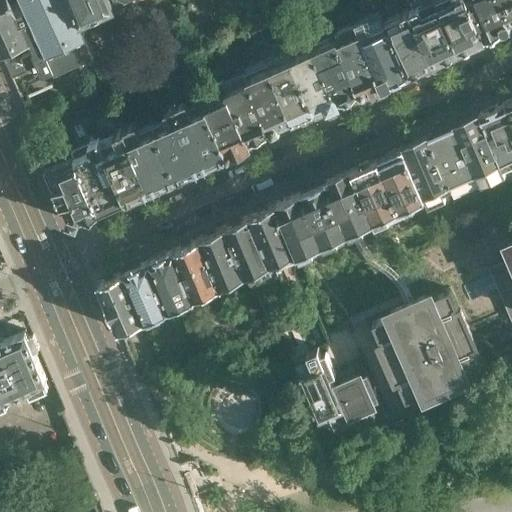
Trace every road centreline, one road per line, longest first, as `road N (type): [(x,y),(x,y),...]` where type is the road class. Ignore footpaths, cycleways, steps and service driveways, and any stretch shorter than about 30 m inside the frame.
road 1 (residential): [(511,61),(68,259)]
road 2 (tertiary): [(171,511),(68,259)]
road 3 (tertiary): [(33,272),(133,511)]
road 4 (tertiary): [(68,259),(0,103)]
